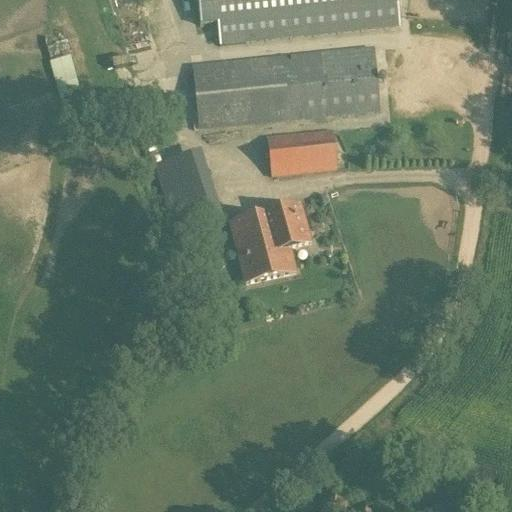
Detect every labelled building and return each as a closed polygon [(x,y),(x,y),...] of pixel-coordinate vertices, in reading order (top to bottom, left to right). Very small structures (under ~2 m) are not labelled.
[(395,0),(196,0),(199,25),(216,24),(218,48),(399,31),(395,0)] [(44,44),(65,123),(86,117),(64,38),(44,44)] [(191,66),(198,131),(380,113),(374,48),(191,66)] [(337,172),(332,130),(266,138),(270,178),(337,172)] [(199,152),(152,168),(176,240),(223,224),(199,152)] [(300,206),(229,225),(246,288),(296,274),(290,252),(311,246),(300,206)] [(319,511),(341,511),(343,501),(321,498),(319,511)]
